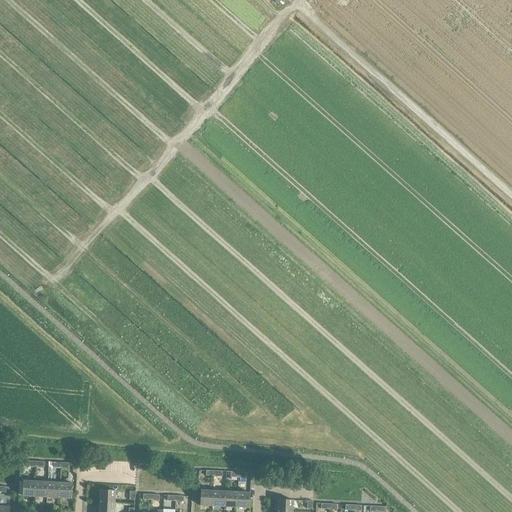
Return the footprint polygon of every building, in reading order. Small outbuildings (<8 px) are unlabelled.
[(23,495),(35,496),(36,480),(23,480),(23,495)] [(48,481),(36,480),(35,496),(47,496),(48,481)] [(60,482),(48,481),(47,496),(59,497),(60,482)] [(73,483),(60,482),(59,497),(72,498),(73,483)] [(220,490),(214,490),(213,505),(225,506),(226,491),(225,491),(225,488),(220,488),(220,490)] [(115,490),(100,489),(99,502),(114,503),(115,490)] [(202,489),(202,490),(201,505),(213,505),(214,490),(202,489)] [(238,491),(226,491),(225,506),(237,507),(238,491)] [(250,492),(238,491),(237,507),(250,507),(250,492)] [(277,499),(277,511),(290,511),(291,511),(293,499),(277,499)] [(113,511),(114,503),(99,502),(98,511),(113,511)] [(4,507),(0,506),(0,511),(9,511),(9,507),(9,503),(4,503),(4,507)]
